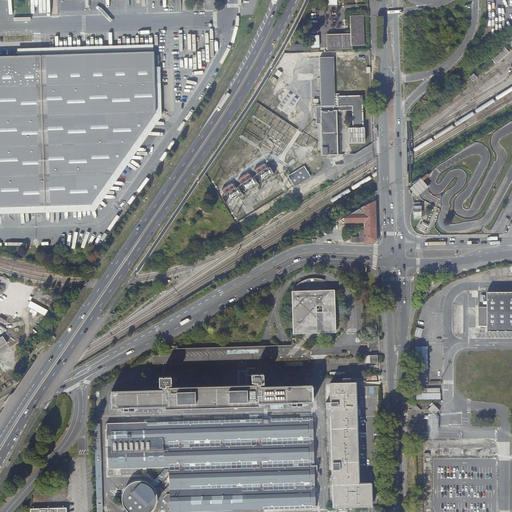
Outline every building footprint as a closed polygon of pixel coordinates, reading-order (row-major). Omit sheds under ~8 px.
[(327,35),(327,49),(352,48),(352,45),(364,45),(363,16),(351,16),(351,34),(327,35)] [(311,36),(311,51),(319,51),(318,35),(311,36)] [(18,56),(153,51),(153,44),(84,47),(18,49),(18,56)] [(492,59),(497,64),(510,53),(505,48),(492,59)] [(0,206),(91,204),(156,112),(155,67),(154,51),(153,51),(18,56),(0,56),(0,206)] [(320,58),(320,72),(321,106),(320,106),(320,105),(317,105),(317,106),(316,106),(316,124),(321,124),(322,155),(338,155),(337,111),(346,110),(350,110),(352,110),(353,112),(353,128),(348,128),(349,143),(365,143),(364,128),(363,128),(362,96),(340,96),(340,94),(334,94),(334,57),(320,58)] [(91,204),(0,206),(0,214),(95,211),(162,116),(160,67),(155,67),(156,112),(91,204)] [(474,74),(470,78),(474,83),(478,79),(474,74)] [(268,163),(237,179),(240,183),(237,185),(235,182),(223,189),(227,197),(240,190),(242,193),(275,176),(268,163)] [(289,176),(296,186),(311,177),(305,167),(289,176)] [(421,180),(410,188),(417,197),(428,187),(421,180)] [(344,222),(344,223),(364,222),(364,227),(364,230),(359,230),(360,237),(351,237),(351,236),(345,235),(345,242),(374,243),(376,241),(376,240),(376,228),(375,201),(364,206),(358,209),(344,218),(340,220),(341,221),(342,221),(342,222),(344,222)] [(422,206),(414,206),(414,219),(422,219),(422,206)] [(427,223),(421,220),(417,227),(423,231),(427,223)] [(334,290),(290,292),(291,334),(334,332),(334,290)] [(511,331),(511,292),(487,293),(487,301),(487,304),(486,307),(478,307),(478,326),(487,326),(487,331),(511,331)] [(45,314),(48,309),(31,301),(28,307),(45,314)] [(416,400),(441,400),(440,392),(423,393),(421,347),(419,347),(418,338),(415,338),(416,400)] [(165,406),(165,408),(259,406),(259,403),(312,401),(312,396),(314,396),(314,390),(312,390),(312,385),(270,387),(270,368),(254,368),(253,365),(237,366),(238,388),(175,389),(175,371),(162,371),(161,389),(111,391),(112,396),(110,397),(110,402),(112,402),(112,407),(165,406)] [(329,384),(329,385),(333,507),(371,506),(371,483),(358,483),(355,382),(332,383),(331,382),(331,383),(330,383),(329,384)] [(432,416),(436,413),(439,410),(433,403),(427,409),(430,413),(432,416)] [(432,416),(430,413),(427,416),(427,419),(427,421),(427,430),(427,432),(427,434),(429,437),(432,440),(436,437),(438,435),(438,430),(438,421),(438,418),(438,416),(436,413),(432,416)] [(313,417),(107,423),(107,469),(135,468),(148,468),(160,468),(151,477),(160,485),(169,475),(170,494),(167,494),(164,498),(164,500),(167,502),(169,502),(170,511),(316,509),(313,417)] [(103,511),(100,423),(94,423),(95,453),(96,511),(103,511)] [(125,489),(123,494),(123,500),(124,505),(127,510),(130,511),(148,511),(153,508),(156,503),(157,497),(155,491),(153,487),(148,483),(143,481),(138,481),(133,482),(128,485),(125,489)]
